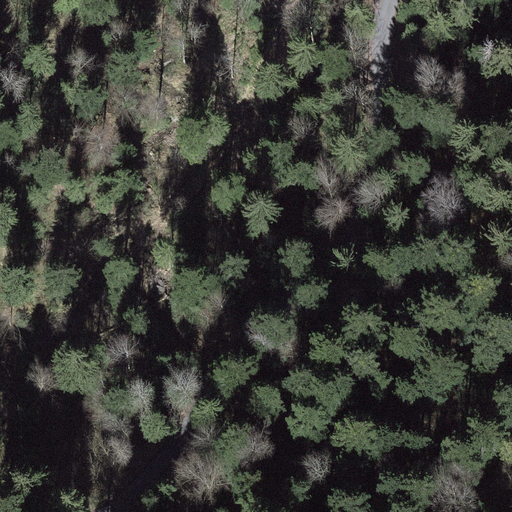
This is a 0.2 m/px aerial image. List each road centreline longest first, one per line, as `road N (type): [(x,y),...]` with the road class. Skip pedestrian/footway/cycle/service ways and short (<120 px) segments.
road 1 (unclassified): [(114,511),(250,339),(347,240),(406,0)]
road 2 (track): [(0,254),(145,222),(176,200),(248,99),(289,0)]
